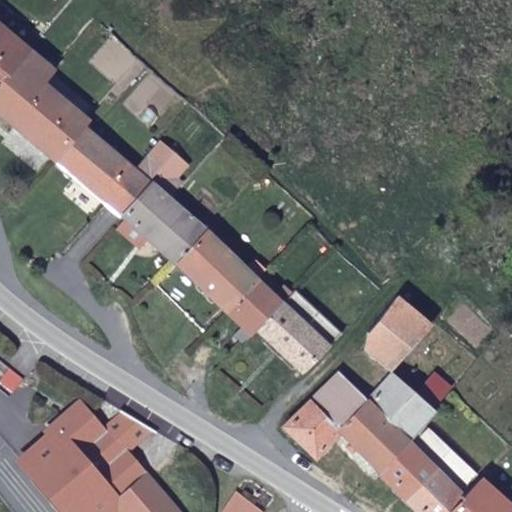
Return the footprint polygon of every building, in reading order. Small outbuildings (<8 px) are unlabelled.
[(0,86),(30,51),(0,26),(0,86)] [(54,161),(88,119),(47,84),(55,73),(30,51),(0,86),(0,114),(6,120),(54,161)] [(85,128),(88,119),(54,161),(122,219),(152,189),(136,175),(85,128)] [(160,145),(136,175),(152,189),(170,205),(183,189),(177,183),(188,169),(160,145)] [(263,169),(254,161),(245,169),(254,177),(263,169)] [(152,189),(122,219),(132,227),(149,242),(177,265),(204,234),(170,205),(152,189)] [(141,252),(149,242),(132,227),(124,238),(141,252)] [(227,311),(256,281),(204,234),(177,265),(227,311)] [(275,297),(256,281),(227,311),(243,326),(252,335),(256,329),(291,293),(285,287),(275,297)] [(291,293),(339,336),(341,333),(294,291),(291,293)] [(299,371),(305,375),(339,336),(291,293),(256,329),(299,371)] [(395,376),(434,330),(402,299),(369,337),(368,352),(395,376)] [(243,344),(252,335),(243,326),(234,335),(243,344)] [(30,379),(0,355),(0,383),(16,397),(30,379)] [(315,461),(343,434),(371,403),(339,373),(322,392),(283,432),(315,461)] [(343,434),(381,474),(408,444),(435,413),(395,376),(371,403),(343,434)] [(9,462),(55,511),(185,511),(76,394),(41,427),(45,432),(9,462)] [(381,474),(421,511),(449,511),(467,494),(408,444),(381,474)] [(449,511),(511,511),(511,507),(482,478),(467,494),(449,511)] [(263,511),(264,511),(236,493),(222,511),(263,511)]
